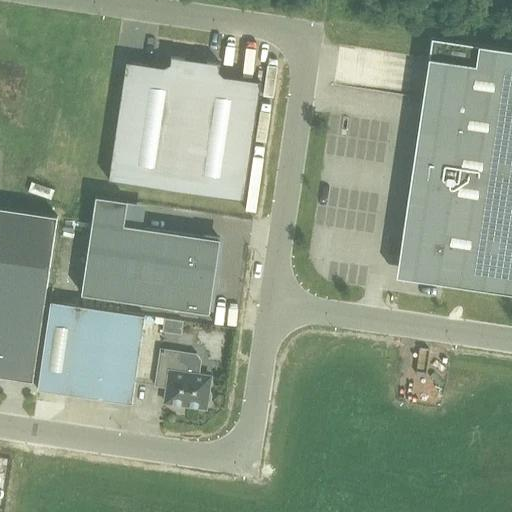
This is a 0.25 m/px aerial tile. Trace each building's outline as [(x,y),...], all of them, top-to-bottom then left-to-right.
[(511,50),(432,38),(423,97),(397,276),(511,293),(511,50)] [(261,82),(239,79),(223,76),(219,71),(220,64),(220,65),(220,63),(206,61),(207,61),(185,58),(171,56),(171,57),(170,64),(164,67),(126,62),(109,180),(243,200),(261,82)] [(220,239),(142,227),(125,225),(128,202),(128,201),(96,196),(81,295),(209,314),(210,310),(220,243),(220,239)] [(0,376),(33,381),(51,263),(57,223),(58,216),(11,209),(0,207),(0,376)] [(145,315),(78,305),(51,301),(38,389),(132,403),(142,335),(145,315)] [(183,321),(145,315),(142,335),(154,337),(155,323),(164,324),(163,332),(181,335),(183,321)] [(180,362),(181,352),(161,349),(155,385),(167,387),(165,402),(206,408),(206,404),(209,402),(211,393),(209,390),(210,376),(188,373),(189,368),(185,363),(180,362)]
